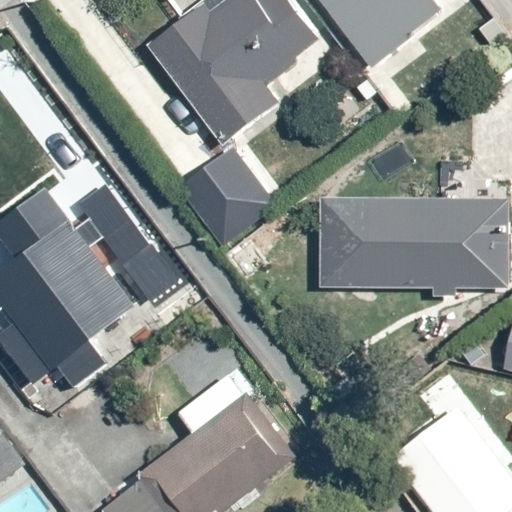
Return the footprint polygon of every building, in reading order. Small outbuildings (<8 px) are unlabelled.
[(259,0),(242,14),(231,0),(211,0),(155,45),(230,139),(285,96),(276,85),(333,40),(301,0),(259,0)] [(278,195),(241,145),(183,187),(220,237),(278,195)] [(0,329),(41,383),(62,367),(84,396),(161,337),(139,307),(145,302),(99,242),(106,237),(141,280),(174,254),(111,174),(78,201),(89,215),(83,220),(52,180),(0,220),(0,227),(23,257),(0,275),(0,286),(10,300),(0,308),(0,329)] [(325,284),(435,285),(435,295),(468,296),(468,286),(511,286),(511,195),(326,193),(325,284)] [(225,511),(294,461),(245,395),(149,466),(153,472),(106,508),(109,511),(225,511)] [(0,438),(0,436),(10,429),(0,415),(0,483),(32,459),(18,439),(7,448),(0,438)]
